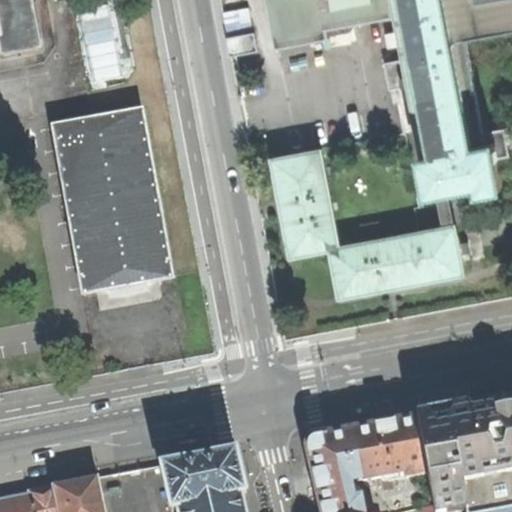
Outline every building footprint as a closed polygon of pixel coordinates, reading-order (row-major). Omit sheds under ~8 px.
[(0,0),(0,41),(3,56),(39,49),(30,0),(0,0)] [(331,37),(323,0),(269,0),(280,56),(332,46),(331,37)] [(395,0),(323,0),(331,37),(400,23),(395,0)] [(484,199),(507,195),(500,161),(499,155),(497,148),(492,149),(486,150),(477,152),(451,23),(447,3),(446,0),(395,0),(400,23),(409,65),(414,93),(435,198),(440,197),(450,195),(482,189),(484,199)] [(479,0),(464,0),(457,1),(461,21),(483,17),(479,0)] [(447,3),(451,23),(461,21),(457,1),(447,3)] [(224,24),(230,48),(254,43),(249,19),(224,24)] [(477,152),(486,150),(461,21),(451,23),(477,152)] [(254,43),(230,48),(233,65),(261,60),(258,43),(254,43)] [(386,70),(392,97),(414,93),(409,65),(386,70)] [(141,113),(53,130),(83,296),(173,280),(141,113)] [(325,157),(279,166),(287,206),(298,266),(337,258),(337,256),(343,255),(325,157)] [(448,235),(458,233),(450,195),(440,197),(448,235)] [(463,244),(460,233),(458,233),(448,235),(343,255),(337,256),(337,258),(339,267),(336,267),(341,294),(345,293),(347,305),(405,294),(469,282),(467,272),(471,271),(469,261),(468,257),(467,251),(466,244),(463,244)] [(511,400),(446,412),(414,419),(425,477),(431,511),(487,511),(511,507),(511,400)] [(384,425),(350,432),(360,483),(402,475),(403,481),(425,477),(414,419),(384,425)] [(328,436),(314,439),(305,453),(319,511),(360,511),(357,499),(350,500),(348,486),(360,483),(350,432),(328,436)] [(184,462),(162,466),(172,511),(178,510),(178,511),(244,511),(241,495),(246,495),(237,452),(214,457),(214,458),(184,464),(184,462)] [(104,511),(98,479),(53,487),(58,511),(104,511)] [(0,511),(58,511),(53,487),(28,492),(29,494),(0,500),(0,511)]
